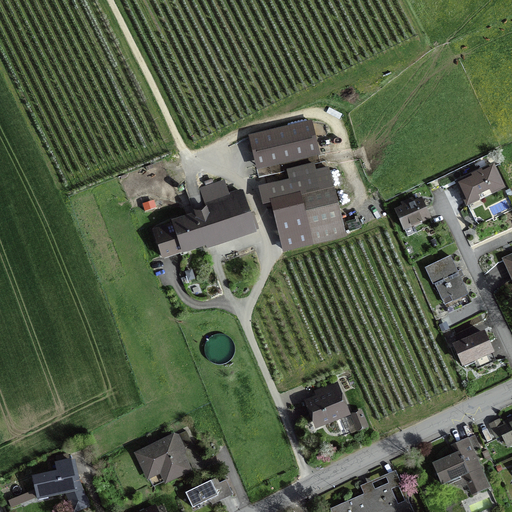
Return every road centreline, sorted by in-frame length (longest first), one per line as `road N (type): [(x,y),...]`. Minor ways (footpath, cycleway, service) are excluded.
road 1 (track): [(109,0),(187,159),(252,192),(270,243)]
road 2 (residential): [(270,243),(243,323),(311,484)]
road 3 (residential): [(311,484),(511,390)]
road 4 (residential): [(436,186),(511,348)]
